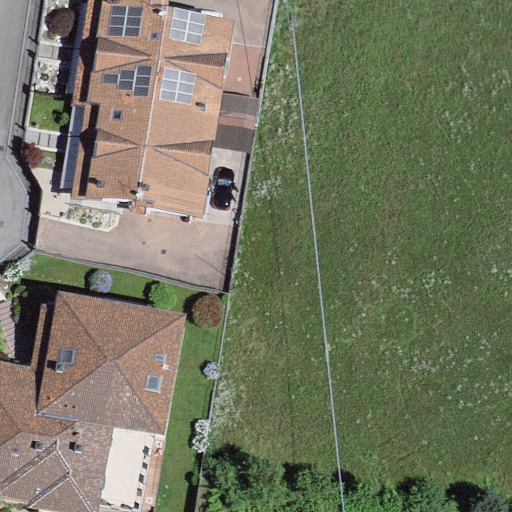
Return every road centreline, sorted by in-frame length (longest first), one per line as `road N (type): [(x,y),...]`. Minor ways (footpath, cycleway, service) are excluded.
road 1 (unknown): [(0,235),(202,280)]
road 2 (unknown): [(225,0),(248,63),(242,179)]
